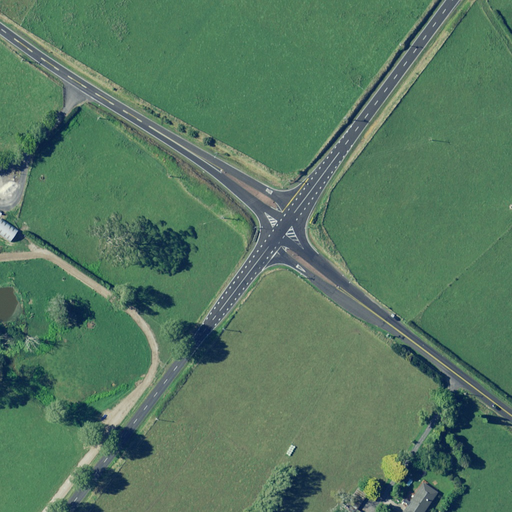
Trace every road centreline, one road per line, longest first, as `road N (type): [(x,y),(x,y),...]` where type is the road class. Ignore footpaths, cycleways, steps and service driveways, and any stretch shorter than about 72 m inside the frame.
road 1 (tertiary): [(68,511),(266,248)]
road 2 (secondary): [(451,0),(297,207)]
road 3 (tertiary): [(194,156),(0,28)]
road 4 (secondary): [(511,416),(363,305)]
